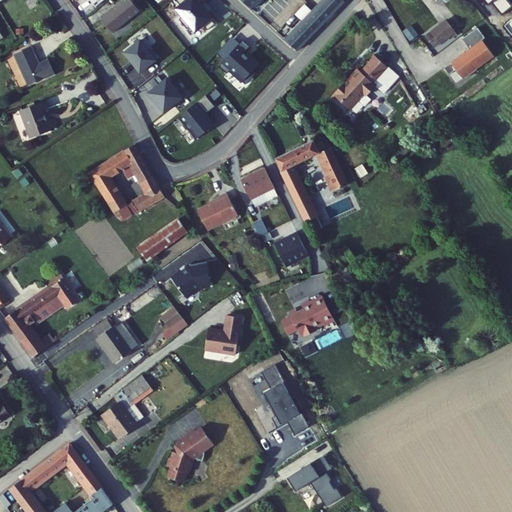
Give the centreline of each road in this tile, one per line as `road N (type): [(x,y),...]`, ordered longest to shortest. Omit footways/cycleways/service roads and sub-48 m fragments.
road 1 (residential): [(354,0),(220,152),(177,171),(156,161),(58,0)]
road 2 (unclassified): [(0,328),(74,430)]
